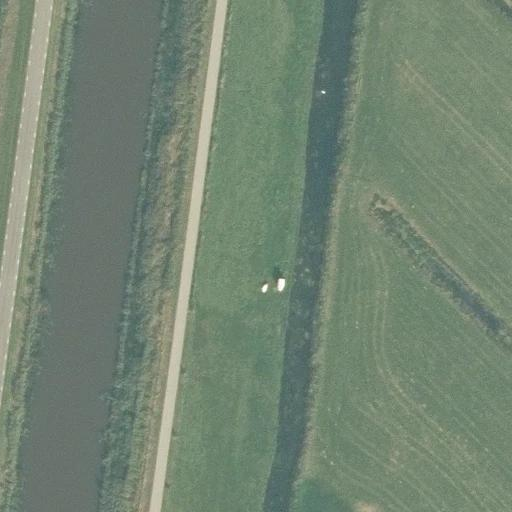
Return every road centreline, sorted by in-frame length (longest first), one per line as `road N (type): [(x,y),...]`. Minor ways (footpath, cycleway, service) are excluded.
road 1 (unclassified): [(147,511),(215,0)]
road 2 (unclassified): [(0,315),(42,0)]
